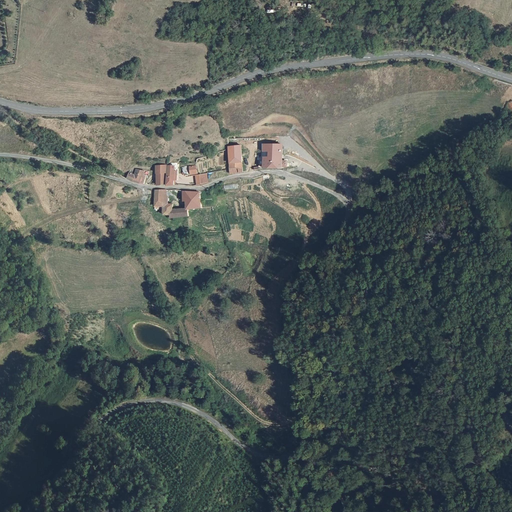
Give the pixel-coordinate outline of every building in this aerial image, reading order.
[(263,144),(265,168),(283,168),(284,168),(284,167),(287,167),(287,161),(283,160),(282,144),(263,144)] [(241,146),(227,147),(229,164),(242,162),(241,146)] [(242,162),(229,164),(230,174),(243,172),(242,162)] [(156,166),(157,185),(166,183),(164,163),(156,166)] [(186,175),(193,173),(195,184),(196,187),(200,186),(204,184),(200,175),(197,173),(196,165),(189,166),(182,168),(186,175)] [(132,181),(136,183),(137,183),(144,184),(145,175),(143,174),(144,171),(137,169),(135,174),(130,173),(128,179),(132,181)] [(174,170),(167,170),(166,183),(166,185),(174,185),(174,180),(174,171),(174,170)] [(188,185),(195,184),(193,173),(186,175),(188,185)] [(166,189),(156,189),(163,215),(170,215),(170,218),(189,216),(188,209),(188,207),(174,209),(173,203),(167,204),(166,189)] [(202,208),(200,192),(187,192),(188,207),(188,209),(202,208)]
